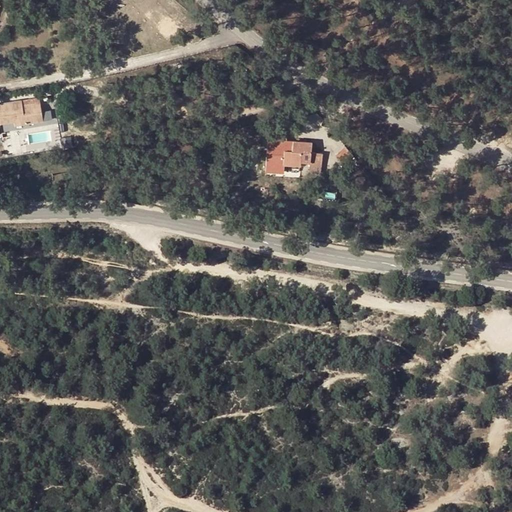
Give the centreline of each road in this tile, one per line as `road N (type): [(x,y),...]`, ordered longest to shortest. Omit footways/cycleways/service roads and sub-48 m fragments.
road 1 (secondary): [(511,280),(176,224),(70,211),(0,213)]
road 2 (track): [(511,334),(181,261),(109,216)]
road 3 (tertiary): [(511,170),(396,130),(295,77),(203,0)]
road 4 (track): [(0,394),(116,408),(147,484),(197,511)]
road 5 (track): [(482,483),(511,354)]
road 6 (track): [(312,85),(409,0)]
